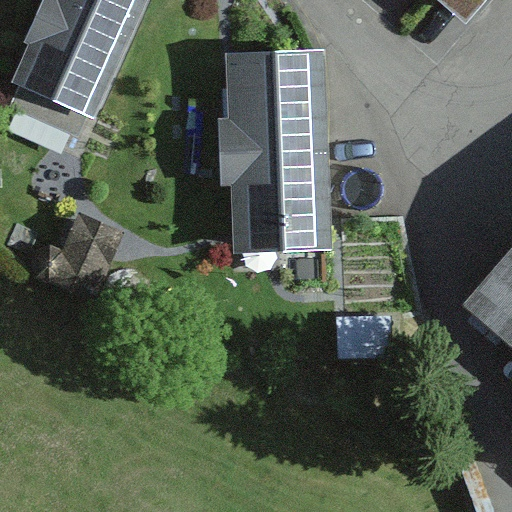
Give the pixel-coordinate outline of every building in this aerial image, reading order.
[(22,78),(10,104),(79,134),(90,108),(96,111),(145,0),(42,0),(26,37),(32,40),(16,75),(22,78)] [(448,0),(472,21),(489,0),(448,0)] [(328,44),(227,47),(229,110),(220,110),(222,180),(236,180),(237,243),(333,241),(328,44)] [(81,209),(65,246),(51,243),(40,246),(33,260),(40,276),(51,280),(95,303),(127,230),(81,209)] [(511,237),(457,300),(511,347),(511,237)] [(388,314),(335,315),(336,358),(348,358),(348,376),(377,375),(376,356),(389,355),(388,314)]
